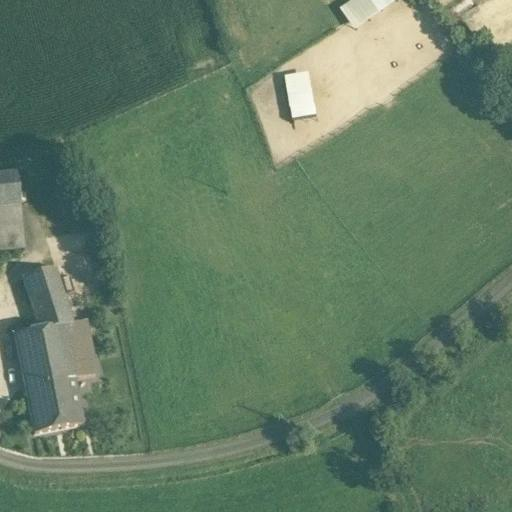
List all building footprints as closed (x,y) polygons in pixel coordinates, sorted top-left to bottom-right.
[(402,0),(356,0),(341,11),(356,32),(402,0)] [(310,74),(285,79),(294,123),(319,118),(310,74)] [(0,281),(5,281),(0,219),(0,209),(31,207),(28,173),(0,175),(0,281)] [(69,268),(31,279),(45,329),(82,319),(69,268)] [(19,335),(41,435),(88,425),(79,385),(109,379),(96,319),(19,335)]
